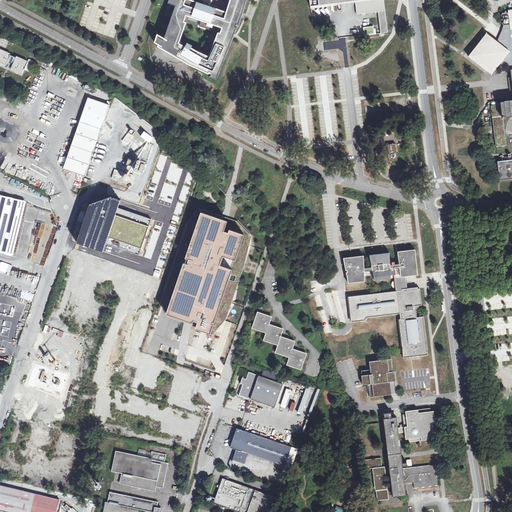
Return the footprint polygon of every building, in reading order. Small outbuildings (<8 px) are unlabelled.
[(168,0),(167,5),(170,6),(172,6),(170,11),(175,12),(173,19),(168,30),(164,40),(158,36),(157,36),(155,42),(159,45),(158,46),(161,48),(181,60),(183,57),(187,59),(191,61),(189,64),(209,74),(209,73),(212,74),(211,75),(217,77),(218,75),(221,66),(222,64),(223,62),(224,60),(225,57),(226,55),(227,53),(228,51),(228,48),(229,46),(230,44),(231,42),(232,40),(233,37),(234,35),(236,28),(235,27),(239,17),(241,13),(245,4),(246,0),(168,0)] [(310,0),(312,6),(353,1),(355,15),(376,12),(378,33),(387,32),(383,0),(382,0),(310,0)] [(511,69),(511,10),(509,11),(509,13),(507,13),(506,11),(505,13),(503,13),(502,15),(503,17),(502,19),(504,21),(503,23),(504,25),(503,27),(505,29),(504,31),(505,34),(504,35),(506,37),(504,39),(497,41),(487,33),(469,56),(488,72),(492,75),(495,71),(500,64),(507,64),(509,66),(508,67),(510,70),(511,69)] [(0,47),(0,64),(3,66),(5,65),(12,68),(12,70),(21,74),(24,68),(23,68),(24,65),(25,66),(28,60),(18,56),(16,57),(10,55),(9,52),(0,47)] [(63,168),(84,175),(97,140),(110,104),(88,96),(63,168)] [(511,100),(502,101),(502,103),(504,116),(511,115),(511,100)] [(507,145),(504,116),(502,103),(492,105),(497,146),(507,145)] [(141,136),(146,140),(148,141),(150,142),(151,143),(154,139),(145,132),(141,136)] [(392,161),(398,161),(396,148),(396,144),(391,144),(389,144),(387,145),(388,152),(383,152),(385,162),(389,162),(391,162),(392,161)] [(130,159),(128,165),(134,167),(136,161),(130,159)] [(511,159),(495,162),(498,180),(511,178),(511,159)] [(421,162),(408,164),(409,171),(414,170),(422,169),(421,162)] [(116,169),(113,178),(120,180),(122,172),(116,169)] [(131,173),(130,172),(129,171),(128,171),(127,171),(126,171),(125,172),(124,173),(123,173),(123,175),(123,176),(123,177),(123,178),(123,179),(124,180),(125,180),(126,181),(128,181),(129,180),(130,180),(131,179),(132,178),(132,177),(132,176),(132,175),(131,174),(131,173)] [(111,197),(90,204),(76,242),(103,251),(106,243),(138,254),(150,219),(118,208),(121,200),(111,197)] [(24,204),(0,198),(0,249),(12,252),(24,204)] [(245,264),(250,245),(252,236),(238,221),(225,217),(199,208),(188,222),(161,302),(168,317),(192,325),(194,320),(198,321),(195,329),(213,335),(226,320),(245,264)] [(363,257),(346,259),(349,283),(365,281),(364,275),(373,274),(374,279),(394,277),(405,275),(415,274),(414,254),(414,252),(413,251),(411,250),(410,250),(398,253),(399,263),(390,264),(389,254),(369,256),(371,267),(364,267),(363,257)] [(405,275),(394,277),(395,280),(394,280),(393,280),(393,281),(392,281),(392,282),(391,283),(391,284),(392,285),(392,286),(393,287),(394,287),(396,287),(396,290),(407,289),(406,284),(407,284),(407,283),(408,283),(408,282),(408,281),(407,281),(406,281),(405,275)] [(396,290),(349,297),(353,322),(367,320),(366,318),(399,313),(405,356),(428,354),(423,316),(417,316),(416,309),(418,308),(419,307),(420,306),(420,304),(422,304),(419,287),(407,289),(396,290)] [(26,319),(22,318),(27,293),(14,290),(13,294),(9,293),(4,314),(2,313),(0,321),(24,327),(26,319)] [(263,317),(256,315),(252,327),(266,332),(263,340),(277,344),(275,352),(289,357),(287,364),(301,369),(305,356),(301,355),(302,353),(298,352),(298,354),(292,352),(294,344),(289,343),(290,341),(286,339),(286,341),(280,340),(282,332),(278,330),(278,329),(275,328),(275,329),(268,327),(271,319),(266,318),(267,316),(263,315),(263,317)] [(64,336),(83,342),(86,334),(67,327),(64,336)] [(369,361),(371,374),(362,375),(363,385),(365,385),(368,384),(370,397),(392,394),(390,381),(395,381),(394,374),(393,374),(392,372),(393,372),(391,359),(369,361)] [(68,375),(35,363),(28,385),(61,396),(68,375)] [(246,380),(242,378),(240,383),(243,384),(239,395),(274,408),(282,384),(248,372),(246,380)] [(306,386),(296,412),(301,414),(308,394),(312,396),(315,389),(306,386)] [(415,413),(403,415),(404,424),(404,427),(407,427),(408,432),(409,442),(419,441),(420,442),(419,443),(418,443),(418,444),(418,445),(418,446),(419,447),(420,447),(421,447),(422,446),(422,445),(421,438),(437,436),(435,423),(432,423),(430,408),(415,410),(415,413)] [(392,412),(383,413),(383,414),(384,413),(385,419),(384,419),(390,467),(389,467),(389,468),(390,468),(390,469),(392,493),(393,497),(406,495),(404,485),(405,485),(404,485),(404,482),(402,469),(402,462),(399,440),(398,434),(399,434),(399,433),(398,433),(398,428),(397,427),(398,427),(397,427),(397,421),(397,420),(397,421),(396,418),(397,418),(397,417),(392,418),(392,416),(393,416),(393,414),(393,412),(392,413),(392,412)] [(291,447),(236,429),(230,448),(236,450),(232,460),(244,464),(247,454),(284,467),(291,447)] [(297,449),(291,447),(284,467),(290,468),(297,449)] [(346,451),(346,467),(357,466),(356,451),(346,451)] [(155,492),(156,487),(157,485),(159,486),(162,483),(163,481),(164,482),(168,464),(165,463),(152,461),(153,459),(150,459),(124,453),(123,457),(115,455),(111,472),(122,474),(120,483),(124,483),(124,485),(155,492)] [(392,493),(390,469),(385,470),(385,466),(382,467),(382,465),(381,458),(374,459),(372,459),(367,459),(367,461),(366,461),(366,466),(368,466),(369,469),(373,468),(375,490),(376,490),(377,500),(389,499),(388,493),(392,493)] [(413,481),(414,488),(438,485),(437,479),(435,479),(435,477),(437,476),(435,465),(412,468),(413,481)] [(413,481),(412,468),(402,469),(404,482),(409,482),(413,481)] [(222,479),(213,504),(236,511),(245,511),(254,490),(222,479)] [(0,510),(8,511),(41,511),(45,495),(0,484),(0,510)] [(268,511),(274,498),(255,491),(247,511),(268,511)] [(158,511),(157,510),(157,508),(158,503),(113,493),(113,494),(109,494),(108,502),(105,502),(103,511),(158,511)] [(45,495),(41,511),(56,511),(59,499),(45,495)]
